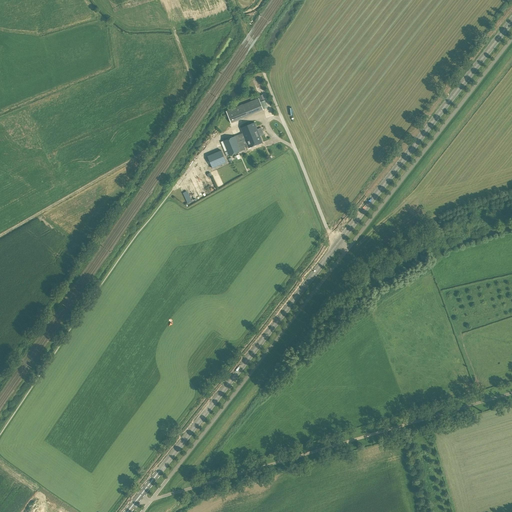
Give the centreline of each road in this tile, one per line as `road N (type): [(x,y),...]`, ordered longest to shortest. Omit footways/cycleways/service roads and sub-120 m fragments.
road 1 (primary): [(138,498),(511,20)]
road 2 (unclassified): [(138,498),(511,392)]
